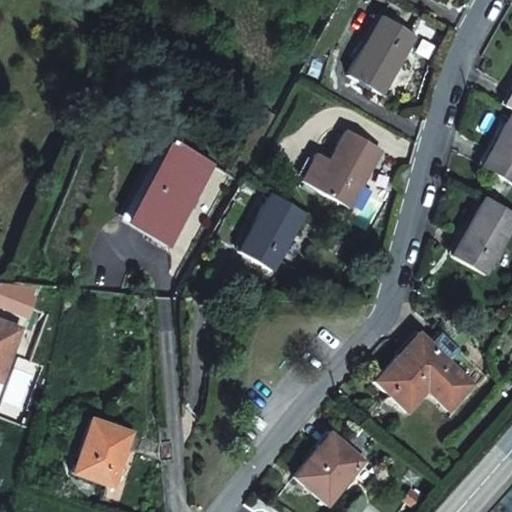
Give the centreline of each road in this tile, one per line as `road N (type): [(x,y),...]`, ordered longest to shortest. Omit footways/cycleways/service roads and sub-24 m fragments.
road 1 (residential): [(224,511),(381,309),(452,86),(491,0)]
road 2 (residential): [(177,511),(147,263)]
